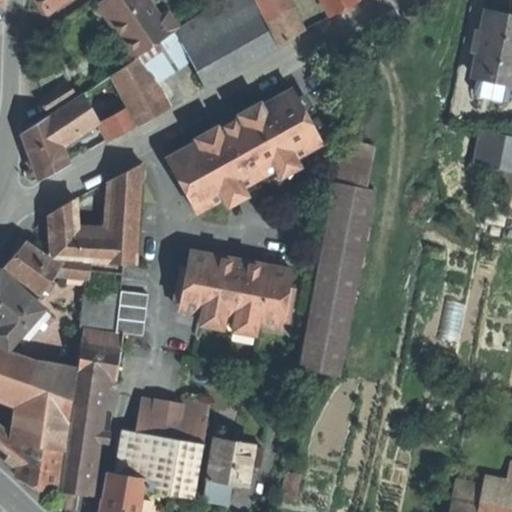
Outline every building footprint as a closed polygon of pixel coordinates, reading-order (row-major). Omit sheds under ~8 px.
[(36,0),(38,2),(46,13),(64,0),(36,0)] [(148,0),(103,0),(97,4),(117,32),(134,56),(177,25),(167,11),(160,16),(148,0)] [(220,0),(175,30),(190,60),(204,86),(274,47),(253,0),(220,0)] [(282,0),(256,0),(265,19),(287,9),(282,0)] [(323,0),(332,16),(345,8),(359,1),(358,0),(323,0)] [(287,9),(265,19),(277,45),(299,33),(287,9)] [(511,14),(506,13),(485,9),(480,34),(477,49),(472,74),(511,81),(511,14)] [(175,30),(139,54),(141,56),(155,82),(190,60),(175,30)] [(480,34),(471,32),(468,47),(477,49),(480,34)] [(141,56),(111,74),(138,123),(169,106),(155,82),(141,56)] [(111,74),(82,94),(92,111),(108,139),(121,132),(138,123),(111,74)] [(67,83),(41,99),(49,112),(75,96),(67,83)] [(227,124),(166,158),(197,213),(254,181),(249,173),(260,166),(265,175),(323,143),(292,88),(227,124)] [(82,94),(47,117),(54,136),(92,111),(82,94)] [(36,123),(23,132),(39,178),(64,164),(54,136),(47,117),(36,123)] [(504,136),(496,135),(491,161),(499,162),(504,136)] [(511,137),(504,136),(499,162),(511,164),(511,137)] [(142,163),(108,182),(106,199),(109,205),(107,234),(106,261),(136,263),(142,163)] [(375,191),(334,182),(299,369),(340,377),(375,191)] [(62,206),(50,213),(50,231),(77,232),(76,198),(62,206)] [(77,232),(50,231),(52,257),(94,260),(96,242),(89,233),(77,232)] [(107,234),(89,233),(96,242),(94,260),(106,261),(107,234)] [(14,254),(3,267),(40,293),(54,273),(48,272),(52,260),(25,241),(14,254)] [(237,259),(190,251),(187,267),(180,266),(174,301),(201,305),(200,314),(261,325),(262,316),(289,321),(295,287),(289,286),(292,268),(237,259)] [(89,263),(52,260),(48,272),(54,273),(87,277),(89,263)] [(121,265),(89,263),(87,277),(81,326),(112,331),(121,265)] [(0,341),(9,349),(43,309),(0,270),(0,341)] [(149,294),(122,291),(116,332),(123,333),(144,335),(149,294)] [(111,333),(85,329),(82,344),(121,351),(123,333),(116,332),(112,331),(111,333)] [(82,344),(77,371),(80,372),(105,376),(117,378),(121,351),(82,344)] [(36,361),(0,347),(0,382),(31,394),(33,378),(36,362),(36,361)] [(76,367),(36,362),(33,378),(73,385),(76,367)] [(105,376),(80,372),(73,403),(100,407),(105,376)] [(73,385),(33,378),(31,394),(25,431),(23,445),(64,451),(73,385)] [(148,436),(155,401),(142,409),(137,434),(148,436)] [(183,406),(155,401),(148,436),(176,441),(181,417),(183,406)] [(209,406),(183,401),(183,406),(181,417),(206,421),(209,406)] [(73,403),(61,490),(77,493),(86,494),(92,460),(100,407),(73,403)] [(145,478),(144,487),(174,493),(179,467),(197,470),(202,445),(206,421),(181,417),(176,441),(148,436),(137,434),(129,475),(145,478)] [(10,421),(1,433),(6,437),(16,424),(10,421)] [(6,437),(22,449),(23,445),(25,431),(16,424),(6,437)] [(1,433),(0,432),(0,455),(17,469),(22,449),(6,437),(1,433)] [(255,445),(217,439),(210,478),(233,482),(248,484),(251,465),(255,445)] [(64,451),(23,445),(22,449),(17,469),(17,474),(58,494),(64,451)] [(255,445),(251,465),(260,466),(263,447),(255,445)] [(179,467),(174,493),(193,496),(197,470),(179,467)] [(511,480),(457,469),(452,496),(502,506),(511,507),(511,480)] [(129,475),(111,473),(104,511),(139,511),(144,487),(145,478),(129,475)] [(233,482),(210,478),(206,502),(218,504),(229,506),(233,482)] [(77,493),(61,490),(59,505),(75,508),(77,493)] [(500,511),(502,506),(452,496),(448,511),(500,511)]
